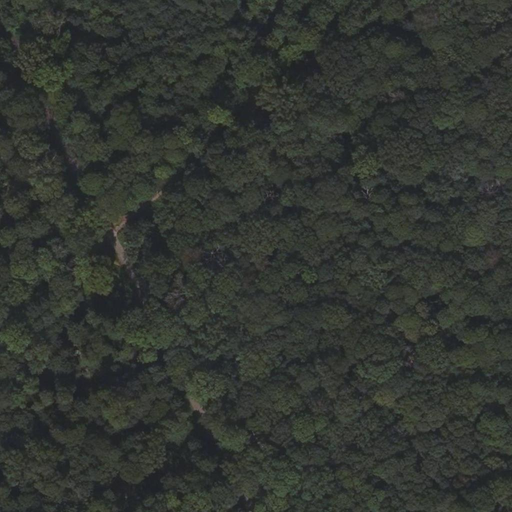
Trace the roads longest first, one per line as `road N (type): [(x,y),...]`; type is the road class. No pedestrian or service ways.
road 1 (unclassified): [(0,19),(252,511)]
road 2 (track): [(0,341),(375,0)]
